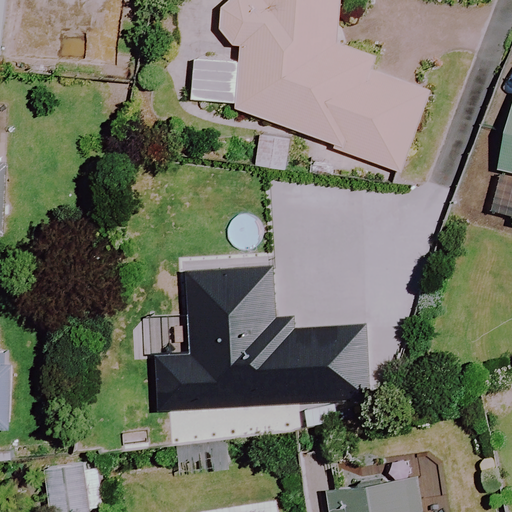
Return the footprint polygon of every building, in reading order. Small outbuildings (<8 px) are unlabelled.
[(0,0),(0,53),(6,54),(11,0),(0,0)] [(247,42),(245,59),(200,57),(196,98),(242,100),(242,105),(351,143),(408,169),(438,86),(343,53),(347,0),(233,0),(229,4),(226,25),(240,41),(247,42)] [(511,134),(503,169),(511,171),(500,215),(511,218),(511,134)] [(0,235),(7,235),(10,165),(0,164),(0,235)] [(280,329),(277,267),(194,272),(199,354),(161,356),(164,410),(374,398),(370,323),(280,329)] [(0,426),(12,426),(15,325),(0,324),(0,426)] [(414,480),(308,495),(310,511),(448,511),(441,463),(412,467),(414,480)] [(90,511),(89,466),(52,467),(53,511),(90,511)]
